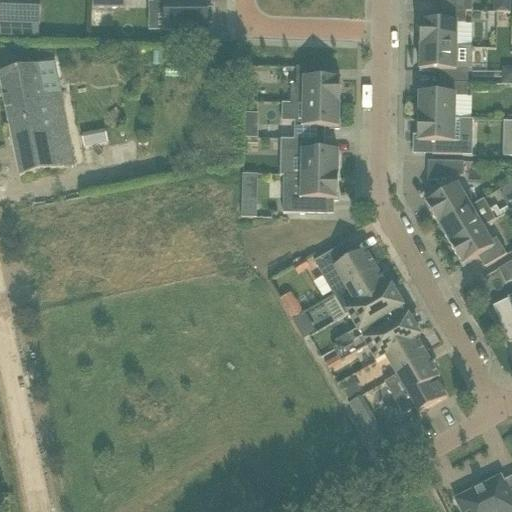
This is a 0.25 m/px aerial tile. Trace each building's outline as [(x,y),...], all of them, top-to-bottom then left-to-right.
[(0,0),(0,22),(40,24),(40,0),(0,0)] [(124,0),(93,0),(93,9),(125,9),(124,0)] [(167,33),(209,33),(208,26),(212,26),(212,10),(208,11),(208,3),(185,3),(184,0),(154,0),(154,14),(166,14),(167,33)] [(442,0),(443,13),(465,13),(465,0),(442,0)] [(457,49),(458,26),(466,26),(466,13),(465,13),(443,13),(442,13),(441,25),(421,24),(421,48),(457,49)] [(457,72),(457,49),(421,48),(421,49),(420,72),(440,73),(440,85),(442,86),(442,85),(468,86),(469,72),(457,72)] [(0,75),(0,80),(12,140),(19,178),(76,166),(55,64),(23,71),(0,75)] [(341,82),(321,82),(321,70),(297,69),(297,87),(291,87),(291,106),(304,106),(340,106),(341,82)] [(455,121),(456,97),(441,97),(420,96),(419,119),(419,120),(455,121)] [(340,107),(340,106),(304,106),(304,122),(295,121),(295,141),(323,142),(323,130),(339,130),(340,107)] [(455,137),(455,121),(419,120),(419,144),(440,145),(439,157),(463,157),(464,137),(455,137)] [(339,154),(323,154),(323,142),(295,141),(284,141),(283,153),(295,153),(294,161),(303,161),(302,177),(339,178),(339,177),(338,177),(339,154)] [(428,163),(428,183),(464,178),(464,164),(428,163)] [(327,202),(338,202),(339,178),(302,177),(284,177),(283,215),(327,216),(327,202)] [(439,227),(470,208),(458,188),(427,207),(439,227)] [(242,204),(242,219),(254,220),(254,205),(242,204)] [(451,248),(482,229),(470,208),(439,227),(439,228),(440,228),(450,246),(451,248)] [(507,256),(497,240),(491,243),(482,229),(451,248),(463,268),(480,258),(486,268),(507,256)] [(314,264),(334,298),(381,271),(376,262),(372,264),(366,252),(354,259),(346,245),(331,254),(332,256),(329,258),(328,256),(314,264)] [(511,264),(488,274),(494,288),(511,280),(511,264)] [(346,317),(349,315),(389,292),(389,291),(383,281),(386,279),(381,271),(334,298),(346,317)] [(417,340),(417,341),(420,339),(409,319),(414,316),(409,306),(403,309),(392,290),(389,291),(389,292),(349,315),(357,330),(335,343),(346,361),(368,348),(377,364),(386,359),(385,358),(417,340)] [(511,308),(509,301),(493,308),(510,344),(511,343),(511,308)] [(385,358),(386,359),(397,377),(397,378),(431,358),(426,349),(423,351),(417,341),(417,340),(385,358)] [(436,366),(431,358),(397,378),(397,377),(384,384),(403,417),(416,410),(419,416),(447,399),(436,382),(440,380),(433,368),(436,366)] [(385,435),(375,418),(362,426),(372,443),(385,435)] [(456,502),(461,511),(511,511),(511,501),(501,479),(456,502)]
